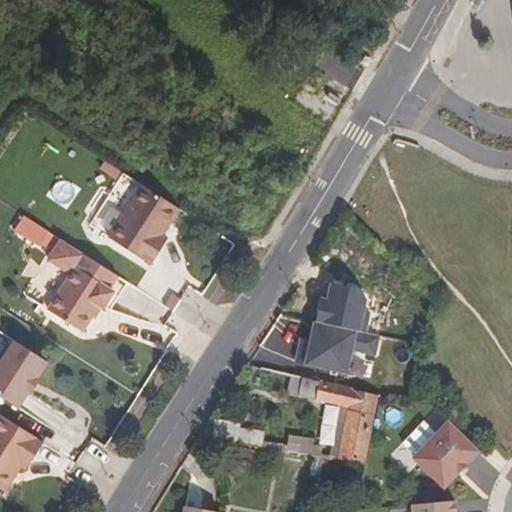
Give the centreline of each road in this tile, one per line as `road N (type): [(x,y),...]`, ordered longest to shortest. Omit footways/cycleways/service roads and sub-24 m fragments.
road 1 (tertiary): [(124,511),(392,82)]
road 2 (residential): [(417,98),(430,126),(476,154),(511,161)]
